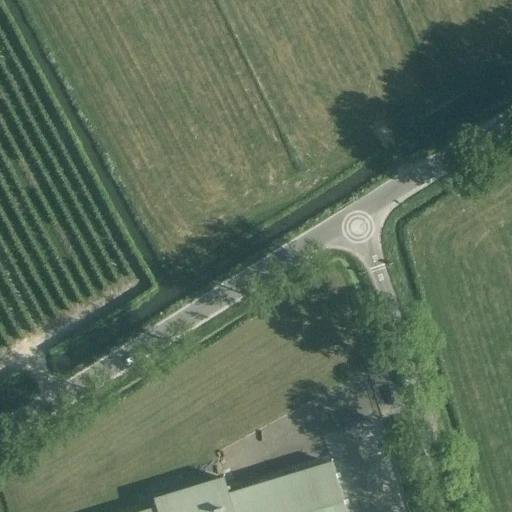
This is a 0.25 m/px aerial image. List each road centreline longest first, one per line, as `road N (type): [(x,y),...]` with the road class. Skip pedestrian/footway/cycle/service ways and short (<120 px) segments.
road 1 (unclassified): [(0,432),(354,215)]
road 2 (unclassified): [(450,511),(354,215)]
road 3 (unclassified): [(354,215),(511,122)]
